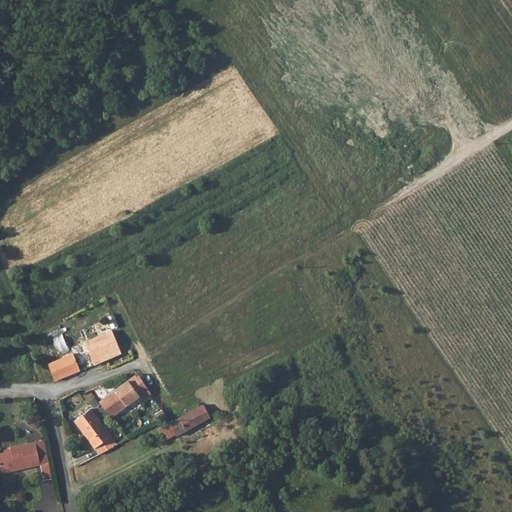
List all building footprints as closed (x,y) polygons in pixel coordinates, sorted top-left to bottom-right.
[(101,341),(85,348),(92,365),(121,352),(111,331),(99,336),(101,341)] [(57,381),(83,371),(76,352),(50,362),(57,381)] [(142,399),(149,393),(136,375),(98,402),(110,417),(139,396),(142,399)] [(203,405),(169,423),(176,436),(210,418),(203,405)] [(93,448),(110,436),(89,408),(74,420),(93,448)] [(93,448),(98,454),(116,445),(110,436),(93,448)] [(39,465),(34,441),(9,446),(10,450),(0,452),(0,470),(0,473),(39,465)] [(109,474),(99,455),(77,467),(87,486),(109,474)]
